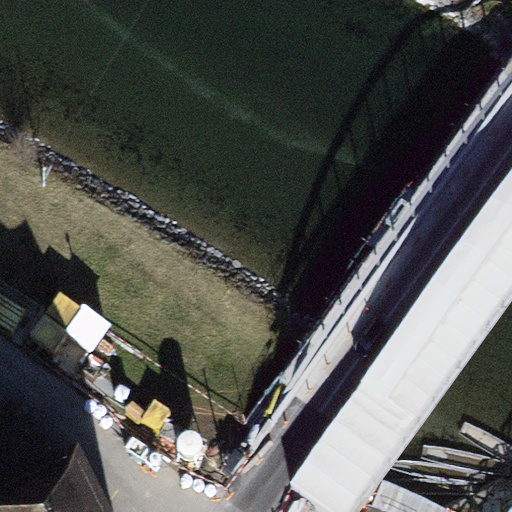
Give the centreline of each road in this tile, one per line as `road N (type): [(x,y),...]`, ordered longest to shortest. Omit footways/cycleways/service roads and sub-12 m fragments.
road 1 (secondary): [(248,511),(511,149)]
road 2 (track): [(220,511),(148,472),(0,354)]
